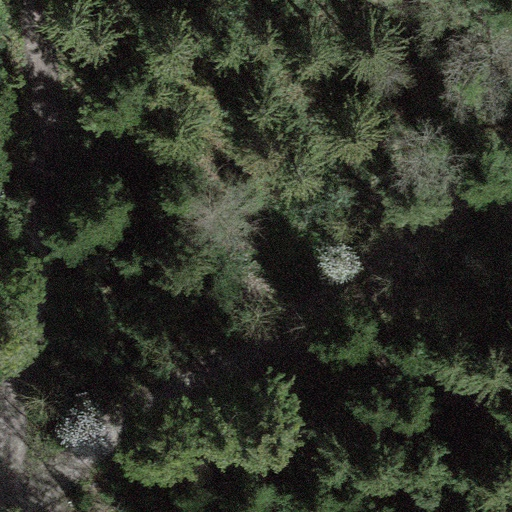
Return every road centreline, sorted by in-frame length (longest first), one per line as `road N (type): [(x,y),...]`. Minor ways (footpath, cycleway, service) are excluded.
road 1 (track): [(0,418),(80,422),(173,373),(303,355),(511,411)]
road 2 (track): [(0,169),(17,0)]
